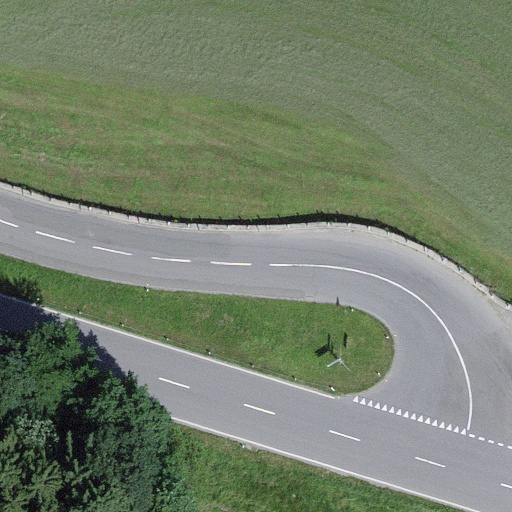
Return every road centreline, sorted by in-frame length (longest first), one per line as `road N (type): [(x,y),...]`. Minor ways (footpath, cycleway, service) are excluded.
road 1 (tertiary): [(459,472),(472,393),(456,346),(432,309),(390,283),(337,270),(155,258),(0,219)]
road 2 (secondary): [(0,330),(459,472)]
